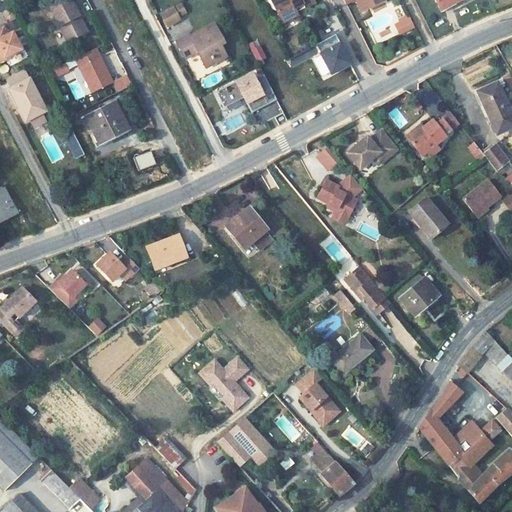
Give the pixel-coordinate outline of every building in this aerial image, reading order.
[(49,12),(65,44),(82,36),(77,24),(75,24),(73,19),(78,17),(71,3),(69,2),(68,2),(67,0),(51,0),(45,3),(49,11),(49,12)] [(276,0),(280,6),(276,8),(283,21),(298,13),(295,6),(303,2),(305,6),(316,0),(276,0)] [(355,0),(360,9),(370,4),(371,6),(383,0),(355,0)] [(453,1),(439,7),(440,10),(455,3),(453,1)] [(181,21),(175,10),(163,17),(169,28),(181,21)] [(410,19),(408,15),(399,20),(400,24),(396,26),(400,33),(411,28),(407,20),(410,19)] [(78,17),(73,19),(75,24),(77,24),(82,36),(86,34),(78,17)] [(3,27),(0,28),(0,62),(5,60),(4,59),(21,50),(12,33),(7,36),(3,27)] [(190,38),(178,44),(187,61),(199,54),(204,64),(214,60),(216,66),(228,59),(223,48),(227,46),(217,27),(192,40),(190,38)] [(95,52),(90,54),(94,63),(99,61),(95,52)] [(90,54),(73,62),(89,96),(111,86),(99,61),(94,63),(90,54)] [(54,79),(69,72),(66,65),(51,72),(54,79)] [(252,74),(216,92),(224,108),(244,98),(252,112),(277,100),(264,75),(255,79),(252,74)] [(131,87),(126,77),(113,83),(119,93),(131,87)] [(477,87),(490,116),(496,113),(497,116),(491,119),(495,129),(511,122),(511,112),(511,110),(497,79),(477,87)] [(29,80),(8,90),(24,123),(30,120),(42,114),(45,113),(29,80)] [(113,103),(85,117),(97,142),(125,128),(113,103)] [(42,114),(30,120),(33,128),(46,122),(42,114)] [(424,127),(410,139),(418,149),(421,153),(422,155),(427,151),(430,154),(439,146),(436,143),(446,135),(444,132),(450,127),(442,117),(436,122),(433,119),(424,127)] [(420,123),(406,135),(410,139),(424,127),(420,123)] [(369,137),(348,155),(361,170),(375,160),(382,153),(387,160),(399,151),(382,131),(371,141),(369,137)] [(76,142),(72,134),(66,138),(70,145),(76,142)] [(491,141),(480,149),(486,157),(496,170),(508,161),(491,141)] [(70,145),(76,157),(82,154),(76,142),(70,145)] [(471,148),(475,153),(480,148),(476,143),(471,148)] [(328,147),(318,156),(330,170),(340,161),(328,147)] [(475,153),(481,161),(486,157),(480,149),(480,148),(475,153)] [(382,153),(375,160),(380,166),(387,160),(382,153)] [(511,164),(509,161),(499,170),(505,177),(511,170),(511,164)] [(329,208),(337,212),(340,208),(352,215),(359,200),(359,199),(355,197),(356,195),(363,189),(352,176),(349,178),(353,182),(345,187),(347,188),(345,192),(339,189),(341,185),(328,179),(319,198),(327,202),(331,204),(329,208)] [(349,178),(341,185),(339,189),(345,192),(347,188),(345,187),(353,182),(349,178)] [(487,179),(462,198),(474,214),(491,201),(498,196),(487,179)] [(2,189),(0,190),(0,221),(16,214),(2,189)] [(511,191),(502,199),(511,211),(511,191)] [(217,232),(225,226),(224,225),(255,201),(248,192),(209,221),(217,232)] [(428,199),(411,213),(422,228),(425,225),(435,237),(450,225),(428,199)] [(491,201),(474,214),(477,217),(494,205),(491,201)] [(250,208),(228,226),(246,248),(268,229),(250,208)] [(348,222),(350,219),(352,215),(340,208),(337,212),(336,216),(348,222)] [(422,228),(421,229),(430,241),(435,237),(425,225),(422,228)] [(179,233),(147,245),(153,263),(167,258),(169,263),(187,256),(179,233)] [(103,258),(96,265),(112,282),(125,269),(131,276),(140,268),(128,255),(120,263),(111,254),(105,260),(103,258)] [(155,269),(169,263),(167,258),(153,263),(155,269)] [(73,268),(91,284),(96,279),(78,263),(73,268)] [(346,280),(357,293),(361,290),(367,297),(365,299),(378,315),(392,304),(385,295),(382,292),(374,283),(362,268),(346,280)] [(57,281),(49,288),(69,308),(76,301),(73,297),(86,285),(72,271),(65,277),(59,283),(57,281)] [(374,283),(382,292),(388,286),(381,278),(374,283)] [(153,281),(145,288),(151,296),(159,289),(153,281)] [(419,281),(395,301),(409,318),(434,298),(419,281)] [(0,322),(13,336),(20,329),(12,321),(32,299),(19,287),(0,306),(0,322)] [(340,289),(334,294),(350,312),(356,308),(340,289)] [(357,293),(363,301),(365,299),(367,297),(361,290),(357,293)] [(95,335),(107,328),(100,316),(88,324),(95,335)] [(485,331),(471,347),(480,355),(493,339),(485,331)] [(359,332),(330,356),(342,372),(372,348),(359,332)] [(466,353),(459,365),(467,373),(485,353),(504,372),(511,364),(511,358),(493,339),(480,355),(471,347),(466,353)] [(233,412),(248,399),(240,389),(236,389),(236,385),(234,383),(248,371),(238,359),(224,371),(215,361),(200,374),(211,387),(214,384),(225,398),(222,400),(233,412)] [(324,377),(317,368),(299,383),(306,391),(299,397),(319,422),(336,408),(316,384),(324,377)] [(430,411),(419,430),(447,466),(484,435),(471,420),(454,438),(437,419),(462,392),(450,382),(449,384),(430,411)] [(511,414),(506,408),(496,416),(505,427),(511,434),(511,414)] [(282,414),(273,422),(293,443),(306,430),(294,418),(290,422),(282,414)] [(496,416),(483,428),(487,433),(500,422),(496,416)] [(0,487),(5,493),(33,466),(40,459),(13,431),(0,417),(0,487)] [(245,418),(228,433),(239,445),(240,443),(251,455),(261,466),(275,452),(245,418)] [(500,422),(487,433),(491,438),(505,427),(500,422)] [(419,430),(417,433),(421,439),(419,440),(423,445),(428,442),(419,430)] [(228,433),(218,442),(228,454),(239,445),(228,433)] [(484,435),(447,466),(477,503),(498,483),(511,471),(511,447),(493,464),(481,475),(472,464),(491,444),(484,435)] [(167,436),(155,448),(176,469),(188,457),(167,436)] [(239,445),(228,454),(239,466),(251,455),(240,443),(239,445)] [(325,450),(313,460),(324,472),(322,473),(340,494),(354,483),(325,450)] [(287,470),(295,463),(289,456),(281,463),(287,470)] [(146,461),(124,482),(145,504),(159,491),(179,511),(183,511),(187,504),(146,461)] [(81,500),(65,484),(54,495),(71,511),(81,500)] [(218,511),(264,511),(258,502),(256,504),(245,488),(215,508),(218,511)] [(145,504),(137,511),(179,511),(159,491),(145,504)] [(23,495),(4,511),(39,511),(32,504),(23,495)] [(100,495),(87,507),(91,511),(104,499),(100,495)] [(81,500),(71,511),(70,511),(92,511),(91,511),(87,507),(81,500)]
